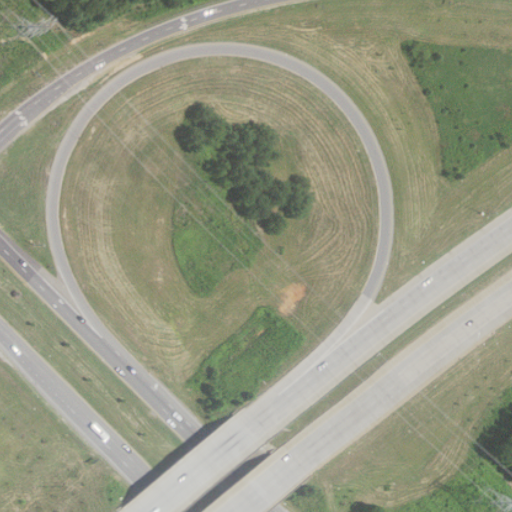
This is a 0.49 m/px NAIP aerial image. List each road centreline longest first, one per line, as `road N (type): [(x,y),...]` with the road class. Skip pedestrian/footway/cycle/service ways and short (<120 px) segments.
road 1 (motorway): [(143,388),(91,316),(63,257),(58,192),(71,146),(108,93),(146,67),(213,49),(284,61),(326,86),(364,131),(382,177),(385,226),(363,296),(252,424)]
road 2 (motorway): [(511,228),(252,424)]
road 3 (motorway): [(288,459),(511,288)]
road 4 (trunk): [(143,388),(0,244)]
road 5 (trunk): [(46,372),(184,511)]
road 6 (motorway): [(258,0),(164,30),(83,72)]
road 7 (trunk): [(267,511),(143,388)]
road 8 (motorway): [(252,424),(149,511)]
